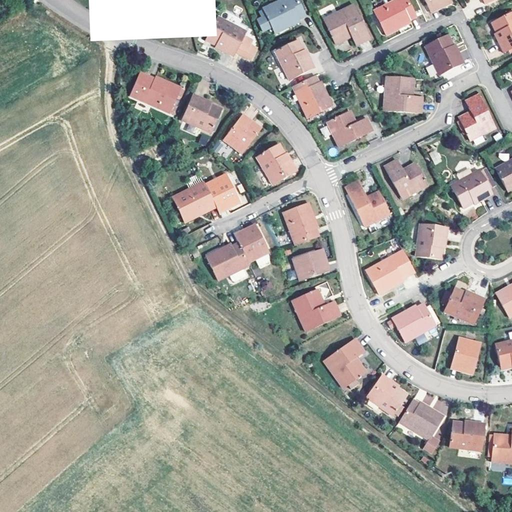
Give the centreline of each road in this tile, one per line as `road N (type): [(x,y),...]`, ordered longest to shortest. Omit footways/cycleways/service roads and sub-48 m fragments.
road 1 (residential): [(321,177),(287,123),(256,96),(55,0)]
road 2 (residential): [(511,394),(428,381),(376,338),(349,282),(321,177)]
road 3 (residential): [(487,75),(448,93),(437,124),(321,177)]
road 4 (residential): [(487,75),(458,16),(343,70)]
road 5 (residential): [(511,209),(475,229),(465,254),(486,275),(511,265)]
